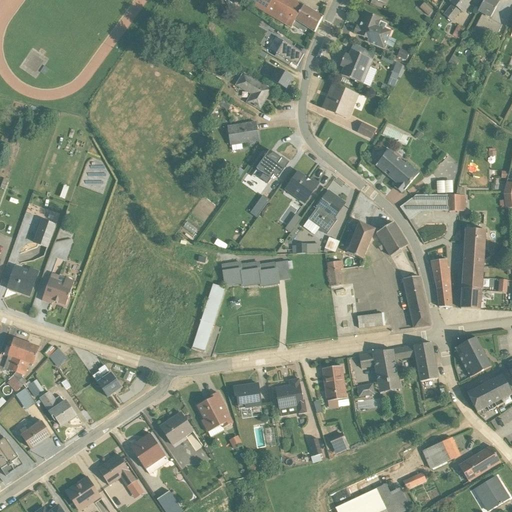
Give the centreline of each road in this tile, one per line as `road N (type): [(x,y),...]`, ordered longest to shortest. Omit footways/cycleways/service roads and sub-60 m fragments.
road 1 (residential): [(440,333),(402,225),(305,137),(309,64),(337,0)]
road 2 (residential): [(172,373),(440,333)]
road 3 (residential): [(0,501),(161,393),(172,373)]
road 4 (residential): [(172,373),(0,318)]
road 5 (residential): [(440,333),(456,400),(511,458)]
